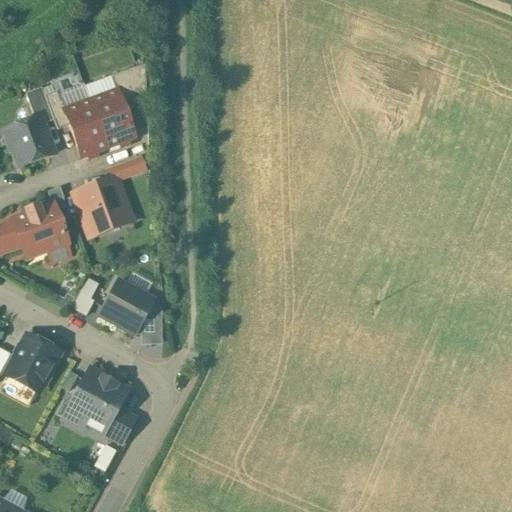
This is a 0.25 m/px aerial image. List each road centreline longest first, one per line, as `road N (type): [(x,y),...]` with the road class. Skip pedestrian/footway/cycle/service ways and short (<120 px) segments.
road 1 (residential): [(145,369),(0,285)]
road 2 (residential): [(105,511),(161,407),(163,388),(145,369)]
